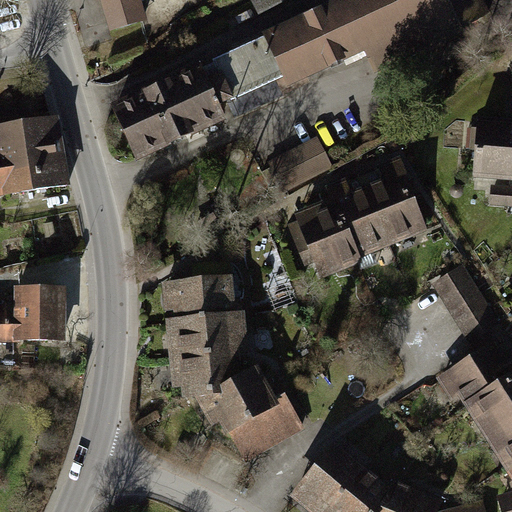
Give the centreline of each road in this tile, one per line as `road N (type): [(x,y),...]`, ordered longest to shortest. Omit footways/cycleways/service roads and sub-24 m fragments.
road 1 (tertiary): [(92,458),(110,371),(114,287),(100,197),(43,0)]
road 2 (unknown): [(100,197),(207,140),(366,80)]
road 3 (residential): [(257,511),(281,479),(462,351)]
road 4 (residential): [(92,458),(218,511)]
